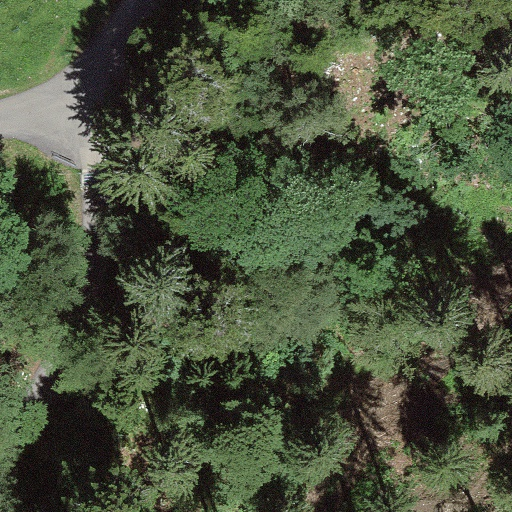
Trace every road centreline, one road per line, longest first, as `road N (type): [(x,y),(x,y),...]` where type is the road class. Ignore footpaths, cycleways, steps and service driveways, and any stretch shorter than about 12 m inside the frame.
road 1 (residential): [(97,120),(99,295),(27,446),(0,479)]
road 2 (track): [(141,0),(114,51),(97,120),(0,120)]
